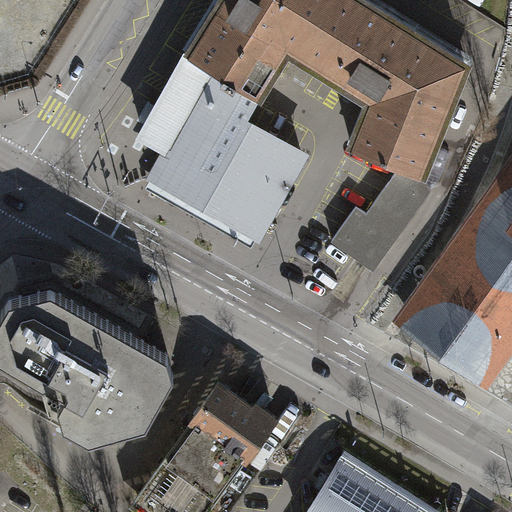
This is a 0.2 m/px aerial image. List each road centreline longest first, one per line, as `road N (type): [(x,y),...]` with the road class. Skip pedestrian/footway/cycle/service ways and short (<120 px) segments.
road 1 (tertiary): [(9,181),(511,465)]
road 2 (unclassified): [(9,181),(131,0)]
